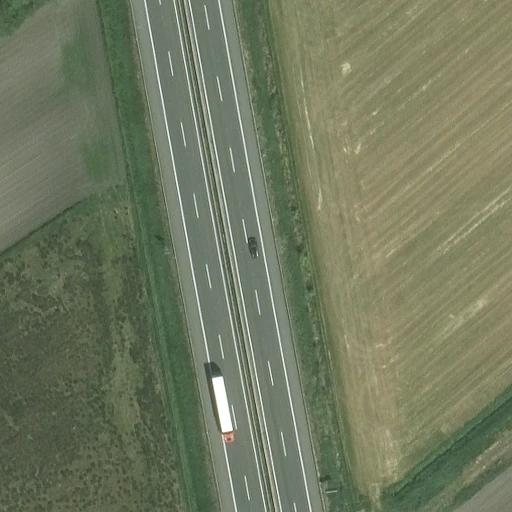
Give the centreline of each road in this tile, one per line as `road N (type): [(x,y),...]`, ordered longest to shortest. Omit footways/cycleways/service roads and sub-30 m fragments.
road 1 (motorway): [(295,511),(203,0)]
road 2 (motorway): [(159,0),(250,511)]
